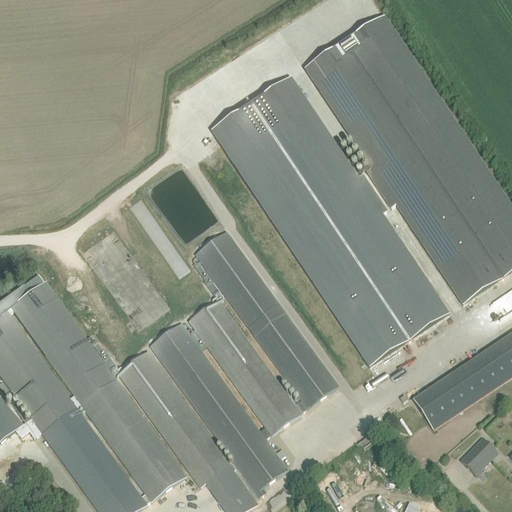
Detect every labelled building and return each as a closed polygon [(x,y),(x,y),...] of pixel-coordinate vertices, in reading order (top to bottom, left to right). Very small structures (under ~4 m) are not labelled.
[(511,208),(385,18),(305,72),(372,171),(367,174),(392,211),(396,208),(463,308),(511,275),(511,208)] [(292,80),(212,134),(370,370),(450,317),(383,217),(388,214),(363,177),(359,180),(292,80)] [(194,331),(190,334),(189,333),(188,334),(182,325),(150,348),(260,500),(267,495),(264,490),(289,472),(281,461),(286,457),(282,451),(277,455),(267,441),(339,388),(227,233),(195,257),(301,404),(295,407),(219,301),(188,323),(194,331)] [(34,441),(42,436),(97,511),(142,511),(188,479),(46,283),(44,285),(38,277),(0,304),(0,378),(31,421),(24,427),(34,441)] [(434,432),(511,380),(511,336),(505,341),(427,393),(424,394),(414,401),(414,402),(418,407),(434,432)] [(235,472),(236,471),(149,353),(117,376),(201,491),(206,487),(224,474),(228,478),(235,472)] [(0,446),(23,427),(0,400),(0,446)] [(483,441),(461,463),(476,478),(489,465),(484,459),(492,450),(483,441)] [(253,511),(259,507),(235,472),(228,478),(224,474),(206,487),(223,511),(253,511)] [(371,484),(367,480),(358,487),(365,496),(378,485),(374,481),(371,484)]
